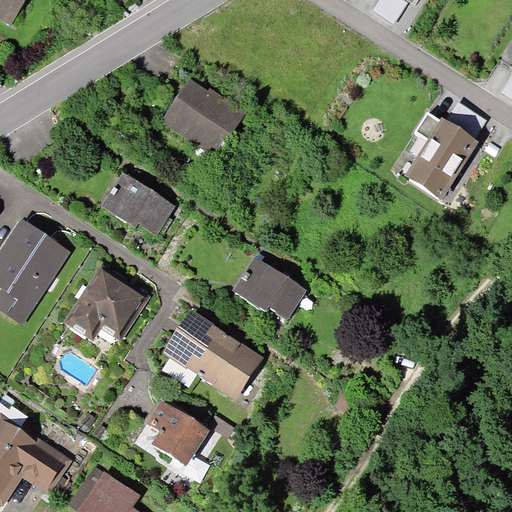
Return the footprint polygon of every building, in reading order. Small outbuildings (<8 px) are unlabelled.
[(0,0),(0,13),(12,22),(26,0),(0,0)] [(214,103),(188,86),(162,126),(214,159),(218,154),(220,155),(225,147),(223,146),(241,117),(216,101),(214,103)] [(472,149),(443,131),(408,187),(437,205),(472,149)] [(154,240),(172,210),(122,178),(101,212),(133,233),(136,228),(154,240)] [(53,249),(21,229),(0,260),(0,290),(4,293),(7,288),(32,304),(49,277),(39,270),(53,249)] [(285,323),(304,294),(254,262),(232,295),(265,316),(267,312),(285,323)] [(117,337),(141,302),(101,276),(69,324),(89,337),(98,325),(117,337)] [(167,357),(198,377),(221,341),(191,321),(167,357)] [(225,342),(222,340),(221,341),(198,377),(197,379),(200,381),(201,379),(231,399),(255,363),(224,343),(225,342)] [(181,469),(203,434),(162,408),(148,429),(159,435),(157,438),(158,438),(152,449),(181,469)] [(212,420),(208,428),(226,439),(230,432),(212,420)] [(0,500),(18,473),(45,491),(62,465),(0,424),(0,500)] [(162,483),(175,492),(183,479),(170,471),(162,483)] [(103,476),(78,511),(132,511),(131,511),(138,499),(103,476)]
